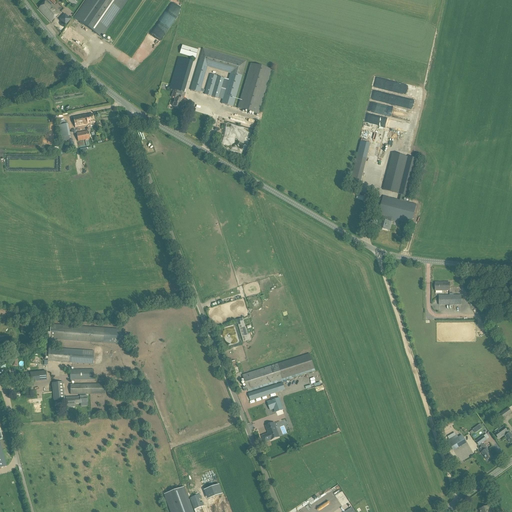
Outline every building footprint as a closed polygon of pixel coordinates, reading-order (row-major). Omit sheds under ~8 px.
[(87,0),(75,19),(102,38),(127,0),(87,0)] [(47,1),(38,10),(51,22),(60,13),(47,1)] [(164,19),(156,27),(159,30),(165,33),(170,23),(174,18),(179,9),(176,6),(174,5),(165,13),(166,14),(165,16),(165,17),(164,19)] [(65,14),(59,20),(65,26),(71,20),(65,14)] [(63,38),(81,48),(87,38),(68,28),(63,38)] [(182,46),(179,54),(196,59),(198,50),(190,48),(190,46),(186,45),(185,47),(182,46)] [(203,49),(191,90),(200,93),(207,67),(230,74),(221,104),(233,107),(246,61),(203,49)] [(179,58),(171,85),(176,86),(184,89),(192,62),(179,58)] [(258,115),(271,70),(251,64),(238,109),(258,115)] [(210,75),(204,95),(218,99),(224,79),(210,75)] [(174,91),(172,97),(175,98),(177,99),(178,95),(184,97),(185,94),(183,93),(184,89),(176,86),(174,91)] [(175,98),(173,107),(180,109),(181,105),(182,105),(184,97),(178,95),(177,99),(175,98)] [(86,115),(73,118),(75,128),(88,126),(88,125),(95,124),(93,114),(86,116),(86,115)] [(372,120),(371,126),(406,131),(408,121),(365,115),(364,121),(368,122),(368,119),(372,120)] [(68,124),(59,126),(62,141),(69,140),(69,137),(70,137),(68,124)] [(374,129),(368,159),(374,160),(380,131),(374,129)] [(88,131),(76,134),(78,142),(90,139),(88,131)] [(386,150),(388,136),(381,136),(379,150),(386,150)] [(408,158),(392,154),(382,191),(398,195),(408,158)] [(357,156),(349,187),(361,190),(363,182),(361,181),(367,159),(357,156)] [(408,158),(398,195),(409,198),(418,160),(408,158)] [(357,197),(356,199),(368,203),(369,201),(369,199),(358,195),(357,197)] [(379,220),(377,228),(389,231),(391,223),(392,219),(412,224),(416,205),(383,196),(379,216),(380,216),(380,220),(379,220)] [(435,283),(435,291),(450,291),(450,283),(435,283)] [(461,296),(439,296),(439,306),(461,306),(461,296)] [(240,343),(247,341),(241,321),(234,323),(240,343)] [(51,325),(50,339),(124,344),(125,330),(51,325)] [(48,352),(48,362),(93,365),(94,351),(49,348),(48,352)] [(309,354),(242,375),(246,387),(243,388),(244,391),(247,390),(248,392),(315,371),(309,354)] [(94,369),(70,370),(70,381),(94,381),(94,369)] [(34,372),(2,375),(3,383),(31,380),(31,383),(35,382),(34,372)] [(63,382),(52,383),(53,400),(64,399),(63,382)] [(106,384),(70,385),(71,395),(106,394),(106,384)] [(278,385),(248,394),(251,401),(269,395),(280,392),(278,385)] [(47,393),(40,394),(42,401),(49,399),(47,393)] [(80,397),(66,398),(67,408),(75,407),(75,404),(87,403),(87,396),(80,396),(80,397)] [(284,410),(280,398),(268,402),(270,411),(274,409),(275,413),(284,410)] [(256,433),(265,431),(262,421),(267,419),(262,404),(260,399),(252,401),(252,402),(246,404),(247,409),(250,408),(252,414),(250,415),(256,433)] [(31,405),(27,405),(27,413),(32,412),(32,411),(34,411),(34,414),(42,413),(42,402),(33,402),(33,406),(31,406),(31,405)] [(509,408),(499,415),(503,420),(511,413),(509,408)] [(268,434),(261,436),(264,443),(280,437),(274,423),(265,426),(268,434)] [(504,428),(495,434),(498,438),(503,434),(506,438),(511,444),(511,443),(511,435),(511,434),(510,434),(508,431),(507,432),(504,428)] [(457,436),(448,441),(450,443),(449,444),(453,451),(466,443),(462,436),(458,438),(457,436)] [(484,436),(476,442),(479,446),(480,445),(482,448),(479,449),(482,453),(481,453),(487,461),(492,457),(487,450),(488,449),(485,445),(484,446),(483,444),(487,441),(484,436)] [(217,480),(203,485),(205,490),(219,484),(217,480)] [(491,483),(489,487),(501,493),(504,487),(496,483),(495,485),(491,483)] [(340,505),(346,502),(342,495),(336,499),(340,505)]
